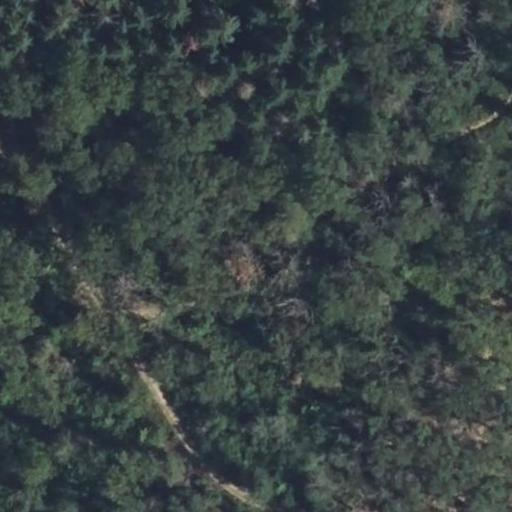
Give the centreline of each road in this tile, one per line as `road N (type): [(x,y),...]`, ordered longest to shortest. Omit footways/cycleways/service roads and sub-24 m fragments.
road 1 (track): [(311,511),(240,497),(201,463),(0,129)]
road 2 (track): [(511,96),(160,395)]
road 3 (track): [(0,144),(8,143),(40,0)]
